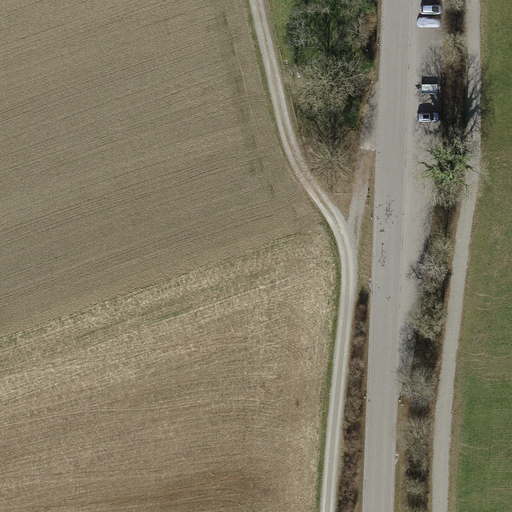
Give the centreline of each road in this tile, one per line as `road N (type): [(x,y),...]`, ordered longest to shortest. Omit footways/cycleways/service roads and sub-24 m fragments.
road 1 (track): [(439,511),(467,186),(473,0)]
road 2 (tertiary): [(377,511),(398,0)]
road 3 (track): [(395,94),(367,143),(328,511)]
road 4 (track): [(255,0),(290,144),(351,256)]
